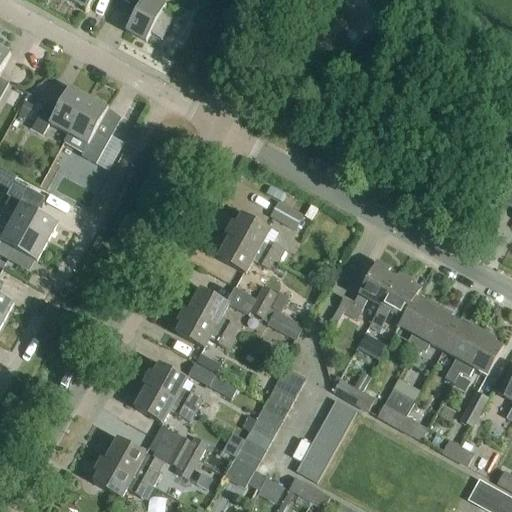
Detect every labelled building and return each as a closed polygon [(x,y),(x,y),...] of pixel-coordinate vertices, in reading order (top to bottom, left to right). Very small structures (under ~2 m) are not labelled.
[(67,0),(67,1),(87,12),(93,0),(67,0)] [(161,42),(172,22),(162,16),(166,8),(152,0),(120,0),(130,6),(124,16),(133,21),(126,33),(146,44),(151,36),(161,42)] [(0,50),(0,101),(9,85),(0,80),(0,75),(11,57),(0,50)] [(69,136),(89,100),(70,89),(57,112),(46,106),(32,131),(43,137),(50,126),(69,136)] [(89,100),(69,136),(69,137),(66,143),(84,154),(81,159),(96,167),(110,142),(96,134),(108,111),(89,100)] [(33,107),(26,103),(18,116),(25,121),(33,107)] [(11,225),(47,246),(58,225),(35,213),(43,198),(15,182),(7,197),(10,199),(5,207),(17,214),(11,225)] [(511,190),(500,212),(511,218),(511,190)] [(295,232),(303,218),(278,204),(270,219),(295,232)] [(279,236),(242,216),(237,225),(233,223),(226,237),(229,239),(230,238),(274,263),(278,265),(285,252),(274,246),(279,236)] [(11,225),(1,220),(0,221),(0,257),(8,262),(14,251),(37,264),(47,246),(11,225)] [(269,272),(274,263),(230,238),(229,239),(217,261),(246,277),(253,263),(269,272)] [(397,281),(388,276),(390,272),(377,264),(354,305),(344,300),(338,311),(357,322),(368,302),(381,309),(397,281)] [(415,300),(416,301),(420,293),(410,288),(412,284),(399,277),(397,281),(381,309),(370,329),(379,334),(390,314),(403,321),(415,300)] [(264,289),(257,302),(269,308),(276,296),(264,289)] [(229,306),(226,305),(201,291),(189,312),(188,313),(233,338),(233,337),(237,339),(242,330),(222,319),(229,306)] [(0,322),(4,324),(14,305),(0,297),(0,322)] [(424,305),(416,301),(415,300),(403,321),(399,329),(412,336),(407,345),(416,350),(439,309),(426,302),(424,305)] [(257,302),(250,314),(262,321),(269,308),(257,302)] [(443,353),(459,325),(450,320),(452,316),(439,309),(416,350),(425,355),(430,346),(443,353)] [(233,338),(188,313),(189,312),(185,310),(177,324),(181,326),(176,336),(204,351),(212,338),(220,342),(218,346),(229,353),(237,339),(233,337),(233,338)] [(275,312),(268,324),(267,326),(297,343),(304,329),(275,312)] [(460,374),(483,333),(470,326),(468,330),(459,325),(443,353),(457,361),(446,380),(454,385),(460,374)] [(483,333),(460,374),(469,379),(474,370),(488,378),(504,350),(494,344),(496,340),(483,333)] [(221,368),(201,356),(196,365),(217,376),(221,368)] [(191,413),(195,415),(202,402),(191,395),(182,391),(188,381),(160,365),(154,375),(150,373),(143,386),(147,388),(191,412),(191,413)] [(238,391),(195,366),(189,377),(232,402),(238,391)] [(280,381),(301,392),(306,382),(286,370),(280,381)] [(370,380),(361,375),(352,390),(340,384),(334,395),(355,407),(362,395),(370,380)] [(295,403),(301,392),(280,381),(274,391),(295,403)] [(147,388),(134,410),(163,426),(170,413),(190,424),(195,415),(191,413),(191,412),(147,388)] [(289,413),(295,403),(274,391),(269,401),(289,413)] [(406,419),(415,404),(394,392),(379,419),(400,431),(406,420),(406,419)] [(362,395),(355,407),(368,414),(375,403),(362,395)] [(473,430),(489,403),(477,396),(461,423),(473,430)] [(284,423),(289,413),(269,401),(263,411),(284,423)] [(330,413),(351,425),(357,414),(336,403),(330,413)] [(278,433),(284,423),(263,411),(257,421),(278,433)] [(345,435),(351,425),(330,413),(324,423),(345,435)] [(428,431),(406,420),(400,431),(421,443),(428,431)] [(272,443),(278,433),(257,421),(252,432),(272,443)] [(340,445),(345,435),(324,423),(319,434),(340,445)] [(174,452),(175,452),(199,465),(209,447),(194,440),(191,445),(168,431),(161,444),(174,452)] [(267,453),(272,443),(252,432),(246,442),(267,453)] [(334,455),(340,445),(319,434),(313,444),(334,455)] [(150,487),(151,487),(154,483),(157,485),(162,477),(158,475),(163,465),(153,459),(152,459),(146,456),(146,455),(118,440),(106,462),(150,487)] [(261,463),(267,453),(246,442),(240,452),(261,463)] [(175,452),(174,452),(161,444),(153,458),(167,465),(168,464),(180,471),(177,475),(190,482),(199,465),(175,452)] [(328,466),(334,455),(313,444),(307,454),(328,466)] [(455,462),(461,451),(449,444),(442,455),(455,462)] [(461,451),(455,462),(468,469),(474,458),(461,451)] [(261,463),(240,452),(234,462),(255,474),(261,463)] [(323,476),(328,466),(307,454),(302,464),(323,476)] [(150,487),(106,462),(102,460),(95,473),(98,476),(93,485),(122,501),(127,491),(147,502),(154,489),(151,487),(150,487)] [(317,486),(323,476),(302,464),(296,475),(317,486)] [(510,493),(511,488),(511,478),(504,474),(497,486),(510,493)] [(311,506),(318,493),(295,481),(288,493),(311,506)] [(478,509),(490,488),(479,482),(468,503),(478,509)] [(483,511),(489,511),(500,493),(490,488),(478,509),(483,511)] [(318,493),(311,506),(321,511),(323,511),(330,500),(318,493)] [(502,511),(510,499),(500,493),(489,511),(502,511)] [(511,511),(511,500),(510,499),(502,511),(511,511)]
